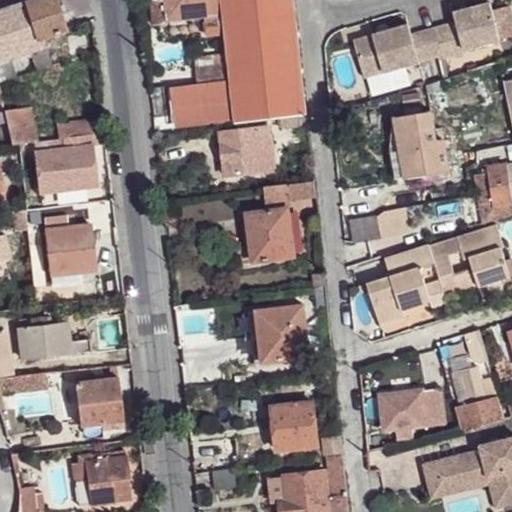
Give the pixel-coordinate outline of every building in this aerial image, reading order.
[(29,0),(0,9),(0,82),(16,77),(9,56),(31,49),(38,69),(51,65),(42,36),(67,28),(58,0),(29,0)] [(151,0),(153,23),(205,16),(208,36),(225,34),(220,0),(151,0)] [(222,0),(226,34),(231,79),(237,122),(307,115),(293,0),(222,0)] [(488,4),(452,13),(454,23),(433,29),(441,55),(442,59),(463,52),(461,50),(498,40),(488,4)] [(406,25),(352,41),(363,77),(441,55),(433,29),(409,36),(406,25)] [(498,63),(479,68),(484,82),(503,76),(498,63)] [(172,87),(177,131),(237,122),(231,79),(172,87)] [(505,81),(488,85),(490,93),(506,89),(505,81)] [(419,93),(403,95),(405,108),(421,105),(419,93)] [(5,110),(12,145),(34,141),(38,141),(30,107),(5,110)] [(432,111),(395,117),(405,178),(426,174),(450,171),(444,139),(437,140),(432,111)] [(395,117),(392,117),(391,151),(396,180),(405,178),(395,117)] [(58,125),(59,138),(90,134),(93,134),(92,121),(58,125)] [(220,133),(225,175),(276,169),(271,127),(220,133)] [(34,141),(41,192),(96,185),(90,134),(59,138),(38,141),(34,141)] [(498,165),(488,167),(489,172),(476,173),(479,194),(492,193),(493,202),(496,221),(511,215),(511,162),(505,164),(504,159),(497,160),(498,165)] [(450,171),(426,174),(427,180),(451,176),(450,171)] [(315,182),(289,184),(291,199),(317,197),(315,182)] [(264,187),(266,206),(292,203),(291,199),(289,184),(264,187)] [(492,193),(479,194),(481,203),(493,202),(492,193)] [(251,231),(254,261),(294,256),(288,209),(242,214),(244,232),(251,231)] [(45,217),(53,287),(82,284),(80,272),(95,270),(90,225),(68,227),(67,215),(45,217)] [(378,216),(352,220),(357,252),(377,249),(375,240),(382,239),(378,216)] [(497,225),(429,246),(435,262),(440,279),(446,296),(461,291),(455,275),(449,253),(462,250),(464,258),(470,257),(474,269),(479,285),(484,300),(505,293),(501,279),(511,275),(501,245),(503,244),(497,225)] [(2,236),(0,235),(0,271),(10,269),(2,236)] [(429,245),(386,258),(391,275),(368,282),(381,324),(405,316),(403,309),(431,301),(426,283),(421,267),(435,262),(429,246),(429,245)] [(474,269),(455,275),(461,291),(479,285),(474,269)] [(315,274),(316,287),(326,286),(325,273),(315,274)] [(440,279),(426,283),(431,301),(433,307),(448,303),(446,296),(440,279)] [(256,311),(260,339),(266,338),(269,362),(311,357),(304,304),(256,311)] [(256,311),(249,312),(256,364),(269,362),(266,338),(260,339),(256,311)] [(19,329),(23,359),(91,351),(90,340),(68,342),(66,324),(47,326),(46,316),(31,318),(32,327),(19,329)] [(405,316),(381,324),(382,329),(407,321),(405,316)] [(479,330),(465,334),(471,357),(480,363),(488,361),(479,330)] [(0,332),(0,377),(12,376),(6,332),(0,332)] [(478,367),(453,373),(463,408),(456,410),(462,428),(505,419),(499,399),(487,402),(478,367)] [(323,370),(325,388),(336,387),(335,369),(323,370)] [(0,377),(0,392),(41,388),(39,373),(12,376),(0,377)] [(453,373),(447,375),(456,410),(463,408),(453,373)] [(74,380),(80,428),(125,422),(119,374),(74,380)] [(441,388),(380,396),(384,430),(397,429),(398,439),(414,437),(413,426),(446,423),(441,388)] [(273,405),(278,451),(318,447),(312,401),(273,405)] [(378,431),(366,435),(368,453),(388,447),(386,435),(379,436),(378,431)] [(323,438),(325,455),(343,454),(341,436),(323,438)] [(484,451),(426,463),(433,498),(446,496),(441,478),(464,473),(466,483),(497,477),(504,508),(511,506),(511,440),(483,446),(484,451)] [(79,456),(80,462),(72,464),(75,482),(88,480),(92,505),(132,499),(125,450),(92,455),(79,456)] [(214,471),(216,489),(245,486),(242,466),(214,471)] [(284,476),(287,499),(280,501),(281,511),(329,511),(325,470),(284,475),(284,476)] [(441,478),(446,496),(492,486),(497,509),(504,508),(497,477),(466,483),(464,473),(441,478)] [(284,476),(270,478),(273,503),(280,501),(287,499),(284,476)] [(19,495),(20,504),(18,511),(48,511),(49,510),(46,511),(40,511),(37,511),(35,494),(35,493),(19,495)] [(44,493),(35,494),(37,511),(40,511),(46,511),(44,493)]
